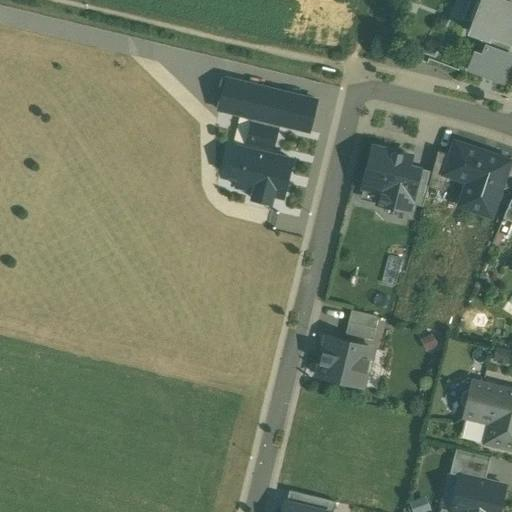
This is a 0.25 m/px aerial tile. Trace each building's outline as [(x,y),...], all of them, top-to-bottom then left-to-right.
[(511,4),(501,0),(471,0),(464,18),(474,22),(469,34),(487,40),(485,45),(508,55),(511,45),(511,4)] [(511,55),(508,55),(485,45),(481,55),(474,52),(467,70),(504,84),(511,62),(511,55)] [(317,102),(227,80),(219,111),(253,119),(278,126),(309,133),(317,102)] [(253,119),(246,148),(271,154),(278,126),(253,119)] [(502,187),(510,161),(454,143),(450,156),(444,175),(449,176),(474,185),(466,209),(491,217),(502,187)] [(271,154),(238,147),(234,165),(241,167),(236,188),(254,192),(252,199),(269,203),(271,196),(282,198),(292,159),(271,154)] [(411,156),(372,148),(363,190),(381,194),(379,205),(410,212),(412,205),(419,169),(409,167),(411,156)] [(444,175),(450,156),(438,152),(432,172),(428,187),(443,192),(449,176),(444,175)] [(511,161),(510,161),(502,187),(511,190),(511,161)] [(432,172),(419,169),(412,205),(422,207),(428,187),(432,172)] [(511,197),(503,219),(511,222),(511,197)] [(377,316),(350,311),(348,321),(375,327),(377,316)] [(372,349),(326,338),(323,350),(325,350),(319,375),(317,374),(317,376),(362,387),(371,352),(372,349)] [(511,390),(472,381),(470,391),(467,391),(463,393),(461,402),(463,406),(466,407),(463,417),(489,423),(511,429),(511,390)] [(511,429),(489,423),(484,442),(511,449),(511,429)] [(451,472),(463,475),(486,480),(491,459),(456,451),(451,472)] [(499,511),(506,485),(486,480),(463,475),(453,511),(499,511)] [(334,511),(336,504),(289,492),(287,503),(323,511),(334,511)] [(323,511),(287,503),(284,511),(323,511)]
